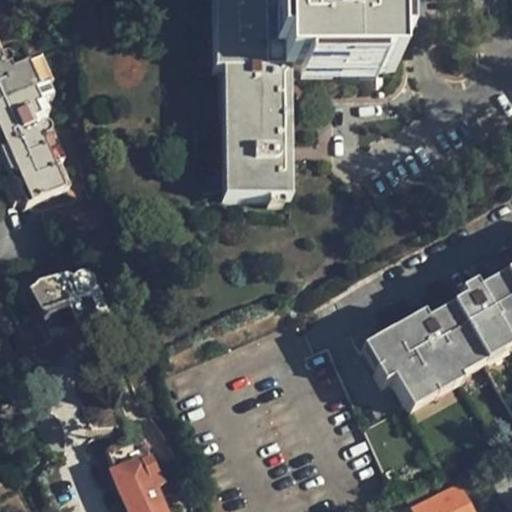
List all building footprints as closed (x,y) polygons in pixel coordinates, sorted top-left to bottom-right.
[(392,72),(390,0),(216,0),(218,204),(286,204),(285,74),(392,72)] [(0,56),(0,189),(0,190),(7,204),(13,201),(16,208),(19,214),(66,193),(56,168),(61,165),(51,140),(44,142),(38,129),(44,126),(42,120),(46,118),(42,108),(47,106),(42,92),(46,90),(41,78),(46,76),(40,63),(9,76),(5,70),(1,72),(0,68),(0,61),(2,60),(0,56)] [(13,201),(7,204),(9,210),(16,208),(13,201)] [(39,220),(45,253),(73,249),(66,215),(39,220)] [(89,295),(83,278),(73,280),(66,263),(52,268),(64,304),(89,295)] [(511,282),(488,295),(473,303),(469,297),(452,306),(456,312),(423,330),(420,324),(356,358),(371,385),(380,380),(393,403),(445,375),(444,371),(511,333),(511,282)] [(483,288),(469,297),(473,303),(488,295),(483,288)] [(511,345),(511,333),(444,371),(445,375),(448,381),(511,345)] [(450,384),(448,381),(445,375),(393,403),(398,413),(450,384)] [(160,511),(152,491),(162,486),(140,436),(105,452),(114,473),(111,474),(126,511),(160,511)] [(511,511),(511,471),(493,484),(511,511)] [(410,509),(411,511),(468,511),(454,486),(410,509)]
